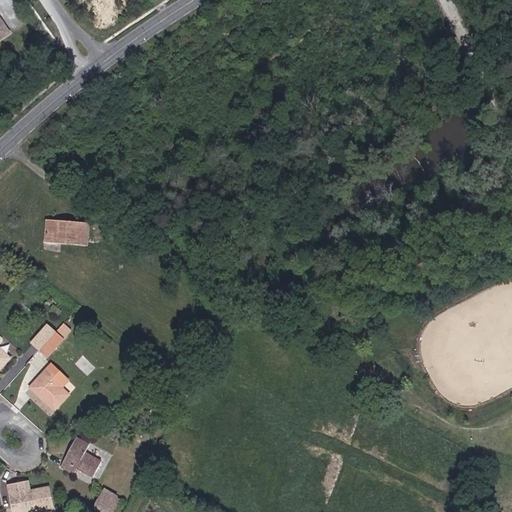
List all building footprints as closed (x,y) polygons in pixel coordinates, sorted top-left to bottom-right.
[(87,228),(46,221),(43,241),(58,244),(58,241),(69,243),(69,245),(84,248),(87,228)] [(52,308),(48,313),(55,319),(59,315),(52,308)] [(40,352),(57,336),(48,327),(32,344),(40,352)] [(66,327),(57,336),(40,352),(47,358),(72,333),(66,327)] [(52,368),(45,376),(60,391),(68,384),(52,368)] [(67,398),(60,391),(45,376),(44,375),(28,390),(52,413),(67,398)] [(64,465),(61,463),(57,470),(70,478),(74,472),(91,483),(101,466),(83,456),(87,449),(74,441),(66,455),(69,458),(64,465)] [(51,511),(49,493),(24,496),(24,487),(7,489),(9,511),(51,511)] [(95,511),(113,511),(119,504),(105,497),(95,511)]
